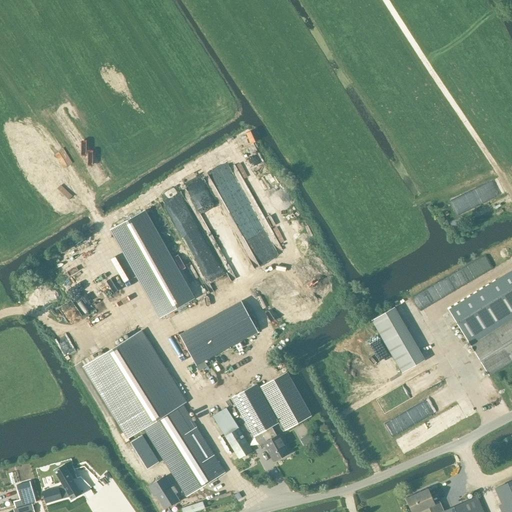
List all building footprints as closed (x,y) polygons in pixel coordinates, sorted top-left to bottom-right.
[(145,210),(114,228),(163,315),(194,298),(145,210)] [(461,216),(450,223),(455,232),(466,226),(461,216)] [(317,263),(252,300),(273,336),(338,299),(317,263)] [(511,360),(511,359),(511,272),(448,312),(488,375),(511,361),(511,360)] [(242,304),(182,337),(197,364),(257,330),(242,304)] [(394,308),(372,321),(402,373),(424,360),(394,308)] [(127,439),(144,428),(182,404),(186,402),(142,330),(83,367),(127,439)] [(287,371),(260,387),(285,430),(312,415),(287,371)] [(256,384),(231,398),(253,437),(254,436),(261,432),(271,427),(276,424),(276,423),(278,423),(256,384)] [(225,472),(182,404),(144,428),(187,496),(225,472)] [(239,459),(252,450),(226,408),(212,416),(239,459)] [(271,427),(261,432),(266,441),(263,443),(274,462),(289,453),(278,434),(276,435),(271,427)] [(309,435),(302,439),(305,445),(312,440),(309,435)] [(148,467),(158,461),(142,436),(132,442),(148,467)] [(170,476),(162,462),(156,467),(164,480),(170,476)] [(98,480),(84,466),(74,469),(77,478),(80,477),(91,488),(98,480)] [(41,491),(44,499),(65,493),(65,495),(75,490),(61,467),(52,473),(60,485),(41,491)] [(511,511),(511,480),(495,488),(501,504),(499,505),(501,511),(511,511)] [(20,500),(14,502),(15,507),(35,501),(30,481),(16,485),(20,500)] [(164,508),(178,500),(174,493),(177,491),(172,483),(155,494),(164,508)] [(428,488),(406,498),(412,511),(417,511),(428,507),(430,511),(441,511),(444,511),(439,501),(434,504),(428,488)] [(441,511),(483,511),(477,496),(444,511),(441,511)]
